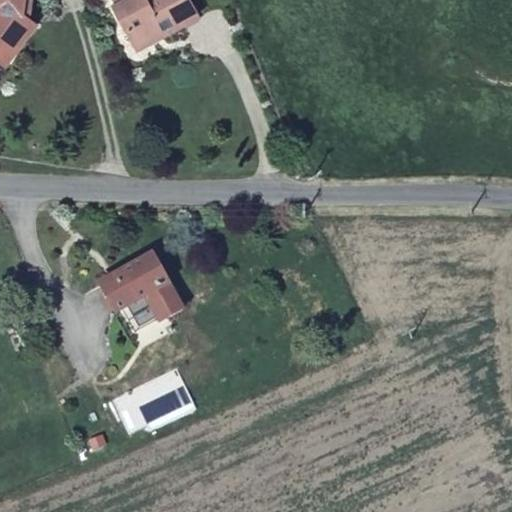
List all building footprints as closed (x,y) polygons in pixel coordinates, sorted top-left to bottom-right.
[(18,35),(34,13),(26,5),(26,0),(0,0),(0,31),(5,24),(18,35)] [(194,15),(187,0),(111,0),(127,34),(157,23),(160,30),(194,15)] [(157,23),(127,34),(132,43),(160,30),(157,23)] [(5,24),(0,31),(0,57),(1,58),(18,35),(5,24)] [(140,265),(104,282),(119,313),(152,298),(155,296),(167,321),(188,311),(176,286),(161,255),(140,265)]
